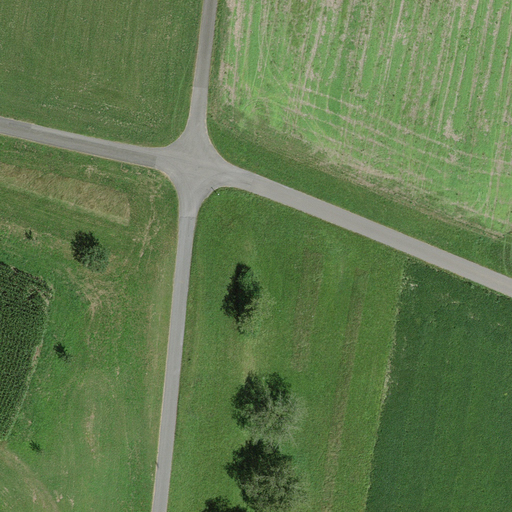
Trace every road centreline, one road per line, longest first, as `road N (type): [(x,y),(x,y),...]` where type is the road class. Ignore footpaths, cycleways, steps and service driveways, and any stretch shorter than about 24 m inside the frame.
road 1 (unclassified): [(511,289),(234,176),(0,121)]
road 2 (track): [(208,0),(157,511)]
